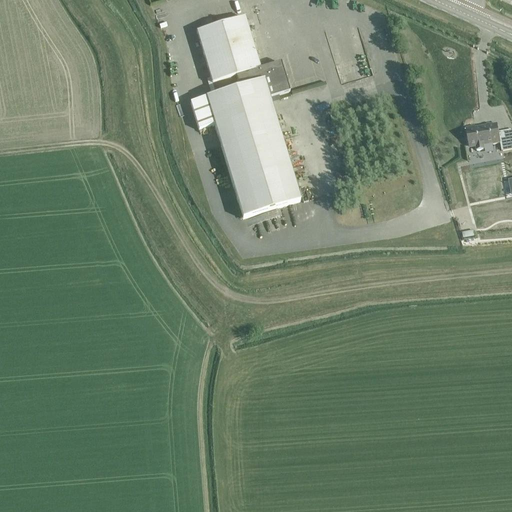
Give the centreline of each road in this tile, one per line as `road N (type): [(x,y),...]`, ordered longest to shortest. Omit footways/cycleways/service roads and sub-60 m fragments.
road 1 (track): [(0,155),(97,144),(122,151),(201,273),(235,299),(277,301),(511,270)]
road 2 (track): [(82,0),(113,61),(122,151)]
